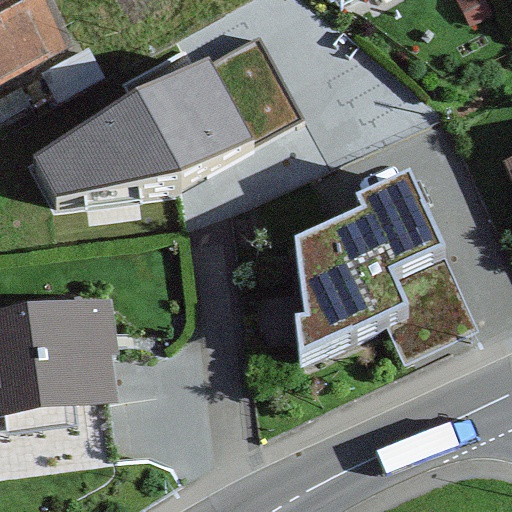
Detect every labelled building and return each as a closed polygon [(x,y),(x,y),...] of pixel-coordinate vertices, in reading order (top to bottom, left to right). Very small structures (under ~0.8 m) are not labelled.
[(9,0),(0,0),(0,85),(43,63),(9,0)] [(350,0),(355,10),(374,0),(350,0)] [(214,44),(90,108),(136,195),(260,131),(214,44)] [(511,161),(486,173),(511,230),(511,161)] [(367,230),(302,258),(305,368),(407,325),(391,289),(442,267),(410,193),(360,214),(367,230)] [(93,316),(0,326),(0,417),(103,406),(93,316)]
